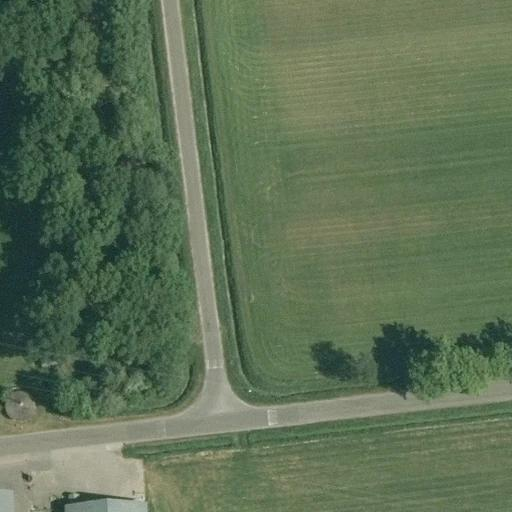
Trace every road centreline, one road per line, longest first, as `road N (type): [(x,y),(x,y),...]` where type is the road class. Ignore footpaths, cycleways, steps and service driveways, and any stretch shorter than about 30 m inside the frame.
road 1 (unclassified): [(221,423),(169,0)]
road 2 (unclassified): [(221,423),(511,391)]
road 3 (unclassified): [(0,449),(221,423)]
